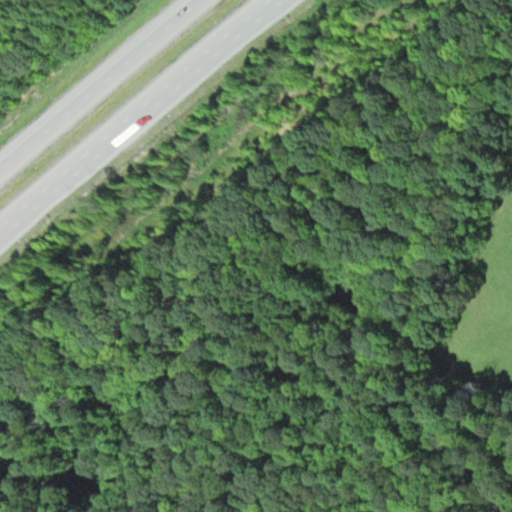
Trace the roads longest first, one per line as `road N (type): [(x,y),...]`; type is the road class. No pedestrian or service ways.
road 1 (motorway): [(0,234),(279,0)]
road 2 (motorway): [(204,0),(0,172)]
